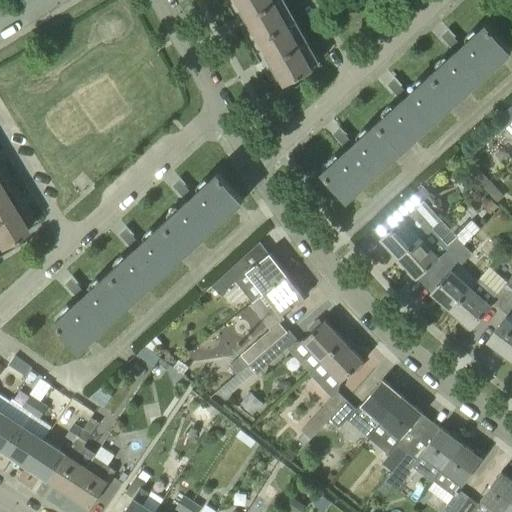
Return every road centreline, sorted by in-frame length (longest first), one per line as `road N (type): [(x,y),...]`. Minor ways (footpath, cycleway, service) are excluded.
road 1 (residential): [(511,422),(427,362),(342,282),(255,168)]
road 2 (residential): [(219,107),(70,245)]
road 3 (residential): [(0,132),(70,245)]
road 4 (residential): [(255,168),(351,82)]
road 5 (residential): [(351,82),(441,0)]
road 6 (residential): [(219,107),(161,0)]
